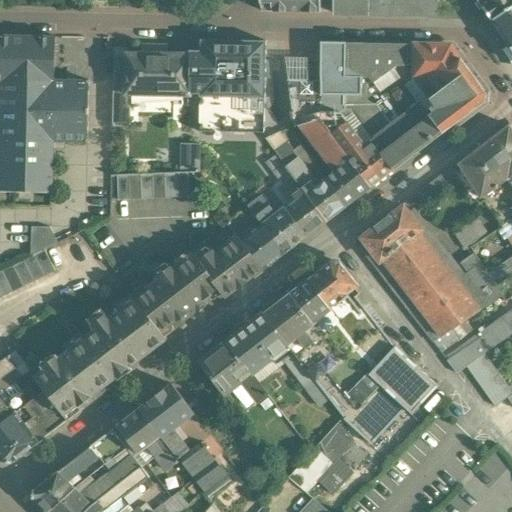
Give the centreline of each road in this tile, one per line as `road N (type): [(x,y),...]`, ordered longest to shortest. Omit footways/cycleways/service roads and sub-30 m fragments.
road 1 (residential): [(511,103),(0,495)]
road 2 (residential): [(0,21),(254,24)]
road 3 (residential): [(254,24),(467,29)]
